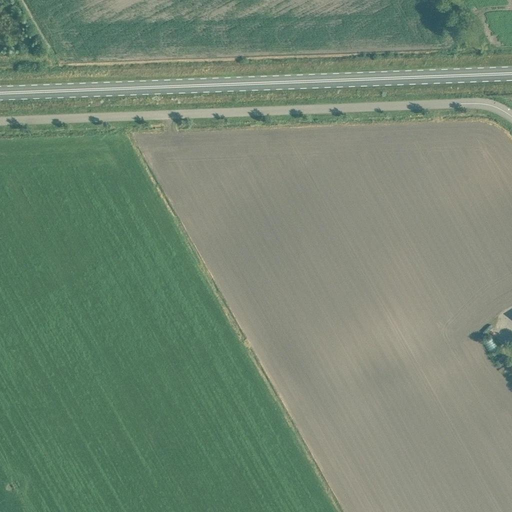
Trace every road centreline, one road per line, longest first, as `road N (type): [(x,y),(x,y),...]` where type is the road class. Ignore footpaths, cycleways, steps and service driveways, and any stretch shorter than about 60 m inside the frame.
road 1 (unclassified): [(511,117),(475,102),(0,121)]
road 2 (secondary): [(0,94),(511,73)]
